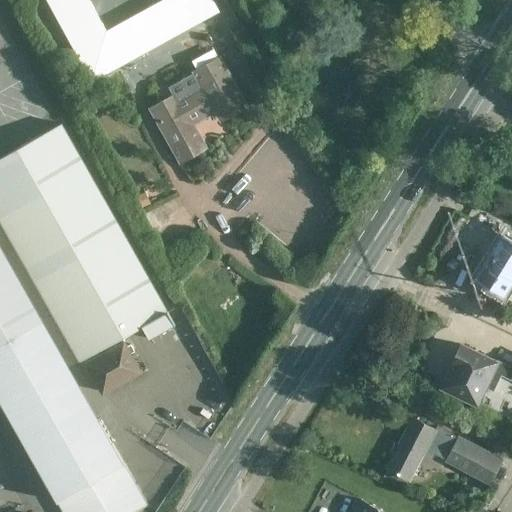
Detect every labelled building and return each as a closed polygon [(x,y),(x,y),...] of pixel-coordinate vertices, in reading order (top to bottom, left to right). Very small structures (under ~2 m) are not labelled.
[(89,0),(47,0),(92,81),(128,61),(219,11),(213,0),(161,0),(106,30),(89,0)] [(172,145),(194,133),(189,125),(216,109),(221,118),(243,105),(223,71),(153,109),(172,145)] [(85,358),(88,362),(109,350),(107,346),(147,323),(152,332),(185,313),(180,305),(167,312),(61,123),(0,157),(0,220),(80,361),(85,358)] [(511,240),(502,234),(475,278),(503,296),(511,281),(511,240)] [(0,399),(63,511),(134,511),(147,505),(99,421),(70,437),(61,421),(80,410),(0,268),(0,399)] [(140,371),(130,354),(124,342),(109,350),(88,362),(87,363),(103,392),(140,371)] [(511,375),(511,367),(461,344),(450,365),(451,365),(440,387),(477,404),(485,386),(492,389),(500,374),(500,373),(510,378),(511,375)] [(386,467),(409,480),(423,454),(431,458),(434,452),(447,459),(446,460),(489,482),(501,460),(459,437),(449,431),(437,425),(435,429),(413,417),(386,467)] [(382,511),(383,511),(358,498),(350,511),(382,511)]
